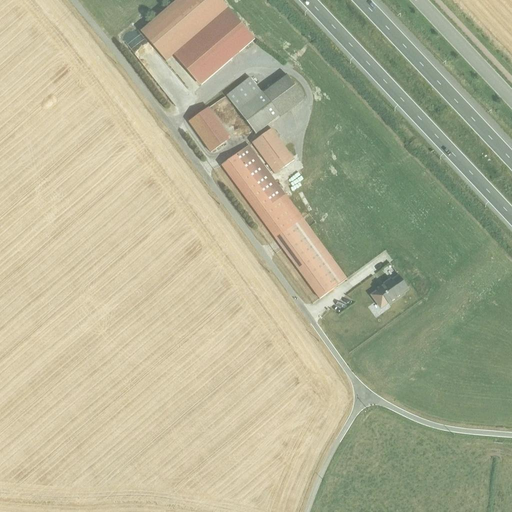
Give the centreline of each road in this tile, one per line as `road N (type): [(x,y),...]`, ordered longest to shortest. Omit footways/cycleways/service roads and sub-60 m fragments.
road 1 (unclassified): [(363,396),(72,0)]
road 2 (trunk): [(309,0),(511,216)]
road 3 (trunk): [(511,160),(360,0)]
road 4 (unclassified): [(511,435),(426,423),(363,396)]
road 5 (unclassified): [(511,98),(419,0)]
road 6 (unclassified): [(306,511),(363,396)]
